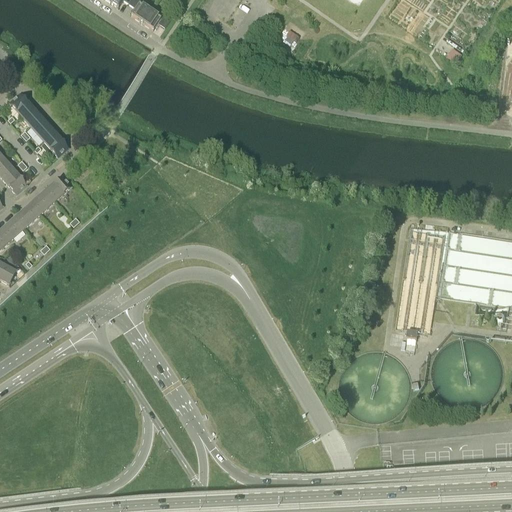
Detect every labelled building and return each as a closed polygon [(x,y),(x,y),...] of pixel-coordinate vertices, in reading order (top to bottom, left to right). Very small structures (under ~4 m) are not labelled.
[(128,6),(132,0),(114,0),(111,5),(118,10),(123,3),(128,7),(128,6)] [(142,26),(149,14),(139,7),(143,1),(141,0),(132,0),(128,6),(136,11),(131,18),(142,26),(141,26),(142,26)] [(158,26),(165,31),(172,21),(165,16),(161,21),(150,14),(150,13),(149,14),(142,26),(153,33),(158,26)] [(285,41),(296,46),(300,37),(290,32),(285,41)] [(452,50),(447,58),(457,65),(463,57),(452,50)] [(27,105),(20,98),(10,107),(23,122),(26,120),(20,112),(27,105)] [(41,120),(27,105),(20,112),(26,120),(23,122),(30,130),(41,120)] [(54,135),(41,120),(30,130),(43,145),(54,135)] [(67,150),(54,135),(43,145),(57,159),(67,150)] [(0,165),(0,179),(2,182),(12,173),(5,165),(2,168),(0,165)] [(12,173),(2,182),(15,197),(26,188),(12,173)] [(61,180),(46,194),(55,204),(70,191),(61,180)] [(55,204),(46,194),(31,207),(40,217),(55,204)] [(40,217),(31,207),(16,220),(25,230),(40,217)] [(25,230),(16,220),(1,234),(10,244),(25,230)] [(0,253),(10,244),(1,234),(0,234),(0,253)] [(7,270),(0,282),(9,288),(16,275),(7,270)] [(417,342),(418,334),(408,332),(406,341),(417,342)]
